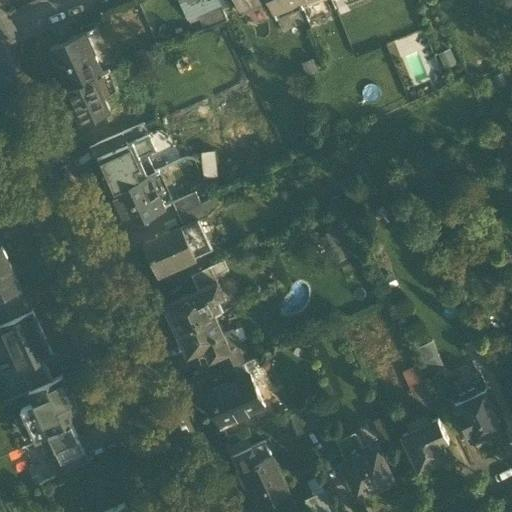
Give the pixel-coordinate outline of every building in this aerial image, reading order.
[(197,15),(221,5),(218,0),(178,0),(187,20),(197,15)] [(218,0),(221,5),(223,10),(236,5),(239,4),(237,0),(218,0)] [(259,2),(263,0),(237,0),(239,4),(236,5),(240,14),(260,6),(259,2)] [(300,0),(269,0),(270,2),(276,18),(303,7),(300,0)] [(228,21),(223,10),(221,5),(197,15),(204,31),(228,21)] [(50,48),(68,88),(95,76),(103,72),(95,54),(91,56),(81,34),(50,48)] [(451,48),(438,53),(444,69),(458,64),(451,48)] [(314,58),(301,63),(306,77),(319,71),(314,58)] [(109,70),(103,72),(95,76),(104,96),(118,90),(109,70)] [(104,96),(95,76),(68,88),(66,90),(82,124),(111,110),(104,96)] [(90,147),(94,158),(125,145),(120,134),(90,147)] [(150,134),(125,145),(94,158),(110,192),(150,173),(156,171),(148,154),(157,150),(150,134)] [(215,150),(201,151),(203,178),(218,177),(215,150)] [(165,206),(150,173),(110,192),(126,226),(166,207),(165,206)] [(173,202),(179,215),(199,205),(202,203),(196,192),(173,202)] [(199,205),(204,217),(207,216),(220,203),(217,196),(202,203),(199,205)] [(204,217),(199,205),(179,215),(184,226),(198,219),(199,220),(204,217)] [(144,244),(158,274),(212,249),(199,220),(198,219),(184,226),(144,244)] [(325,234),(337,263),(339,262),(356,254),(345,226),(325,234)] [(0,245),(0,299),(21,290),(22,289),(1,245),(0,245)] [(362,266),(356,254),(339,262),(345,274),(362,266)] [(210,266),(215,276),(230,270),(225,260),(210,266)] [(192,275),(198,291),(218,282),(215,276),(210,266),(192,275)] [(461,269),(448,276),(457,292),(469,285),(461,269)] [(166,306),(178,332),(215,315),(210,302),(224,296),(218,282),(198,291),(166,306)] [(21,290),(0,299),(0,324),(31,311),(21,290)] [(0,324),(0,325),(20,369),(21,369),(43,358),(52,354),(32,311),(31,311),(0,324)] [(222,329),(215,315),(178,332),(188,355),(196,351),(202,363),(218,355),(238,346),(238,345),(231,348),(222,329)] [(240,320),(222,329),(231,348),(238,345),(238,346),(245,362),(257,356),(240,320)] [(465,345),(477,371),(489,365),(477,339),(465,345)] [(433,340),(416,348),(430,377),(446,369),(433,340)] [(218,355),(225,371),(245,362),(238,346),(218,355)] [(250,372),(257,386),(270,380),(259,355),(257,356),(245,362),(250,372)] [(31,390),(53,380),(43,358),(21,369),(31,390)] [(250,372),(245,362),(225,371),(230,382),(250,372)] [(402,373),(411,391),(430,383),(421,364),(402,373)] [(206,393),(221,426),(266,405),(257,386),(250,372),(230,382),(206,393)] [(59,455),(61,461),(85,450),(73,425),(83,420),(62,375),(53,380),(31,390),(29,391),(35,403),(21,409),(36,442),(40,440),(45,438),(50,436),(59,455)] [(489,388),(476,394),(462,401),(454,404),(472,441),(474,440),(475,440),(479,442),(487,438),(487,434),(506,425),(489,388)] [(460,396),(462,401),(476,394),(474,389),(460,396)] [(6,419),(21,412),(15,400),(0,407),(6,419)] [(290,415),(299,435),(324,424),(315,404),(290,415)] [(403,435),(419,470),(448,457),(442,444),(449,440),(439,418),(403,435)] [(336,439),(346,459),(365,450),(356,430),(336,439)] [(54,457),(59,455),(50,436),(45,438),(54,457)] [(227,445),(231,455),(251,447),(246,436),(227,445)] [(40,440),(49,459),(54,457),(45,438),(40,440)] [(265,440),(251,447),(231,455),(237,469),(271,454),(265,440)] [(378,444),(365,450),(346,459),(342,461),(342,462),(336,464),(343,479),(349,477),(357,494),(358,494),(362,492),(365,497),(391,485),(389,480),(393,477),(394,477),(378,444)] [(54,457),(49,459),(57,476),(90,461),(85,450),(61,461),(59,455),(54,457)] [(290,493),(271,454),(237,469),(249,497),(255,495),(260,506),(290,493)] [(306,482),(313,496),(325,491),(318,476),(306,482)] [(305,500),(310,511),(332,511),(335,511),(325,491),(313,496),(305,500)] [(128,511),(125,503),(105,511),(128,511)]
